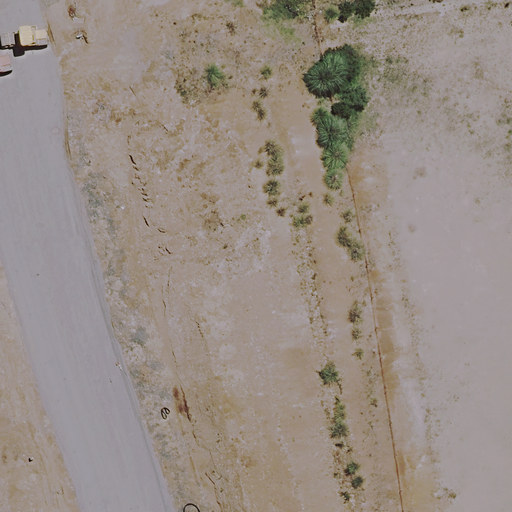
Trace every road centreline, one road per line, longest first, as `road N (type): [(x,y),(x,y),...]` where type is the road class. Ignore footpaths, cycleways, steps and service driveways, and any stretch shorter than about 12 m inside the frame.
road 1 (unknown): [(138,511),(7,150)]
road 2 (unknown): [(31,0),(42,66),(7,150)]
